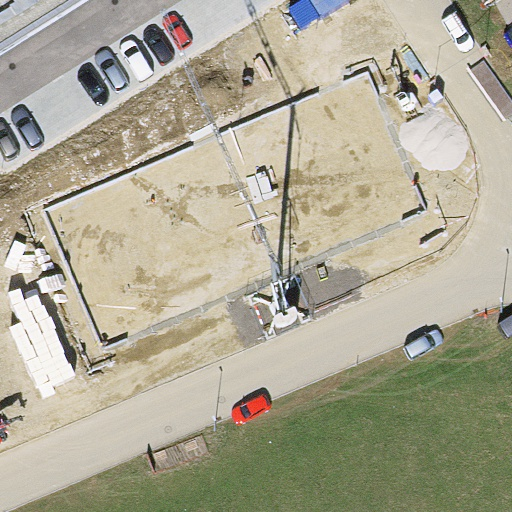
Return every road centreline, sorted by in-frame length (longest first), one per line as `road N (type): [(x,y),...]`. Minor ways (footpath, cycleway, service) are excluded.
road 1 (residential): [(511,266),(0,493)]
road 2 (residential): [(511,142),(423,0)]
